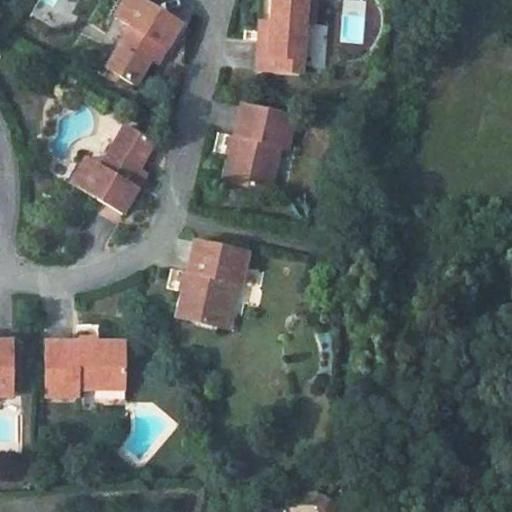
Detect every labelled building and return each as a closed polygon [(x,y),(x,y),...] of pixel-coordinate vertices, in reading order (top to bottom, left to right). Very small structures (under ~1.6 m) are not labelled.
[(106,65),(135,82),(149,59),(156,63),(181,21),(145,0),(123,0),(114,16),(129,25),(106,65)] [(313,0),(271,0),(270,23),(258,22),(256,68),(301,71),(303,22),(312,22),(313,0)] [(342,0),(339,42),(363,44),(365,0),(342,0)] [(293,113),(239,101),(222,179),(268,190),(278,144),(286,145),(293,113)] [(70,181),(121,212),(146,170),(137,164),(151,140),(126,125),(102,164),(86,155),(70,181)] [(246,249),(192,237),(175,314),(222,325),(231,281),(238,283),(246,249)] [(0,391),(19,392),(19,338),(0,337),(0,391)] [(128,386),(126,338),(43,340),(44,393),(76,393),(76,388),(128,386)]
